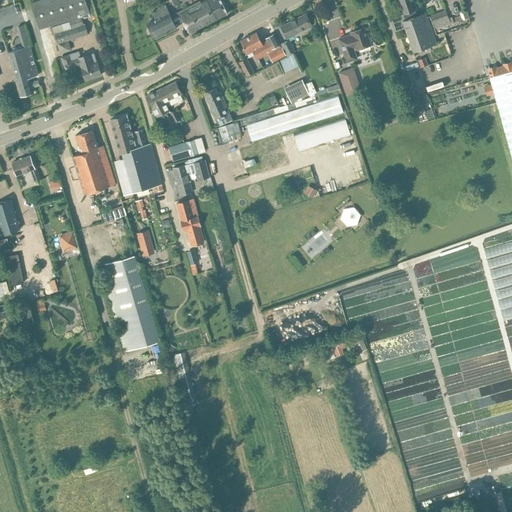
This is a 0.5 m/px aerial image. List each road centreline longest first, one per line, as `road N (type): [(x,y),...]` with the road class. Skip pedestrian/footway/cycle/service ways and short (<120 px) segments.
road 1 (tertiary): [(0,140),(116,93),(294,0)]
road 2 (unknown): [(56,118),(81,239),(90,255),(108,254)]
